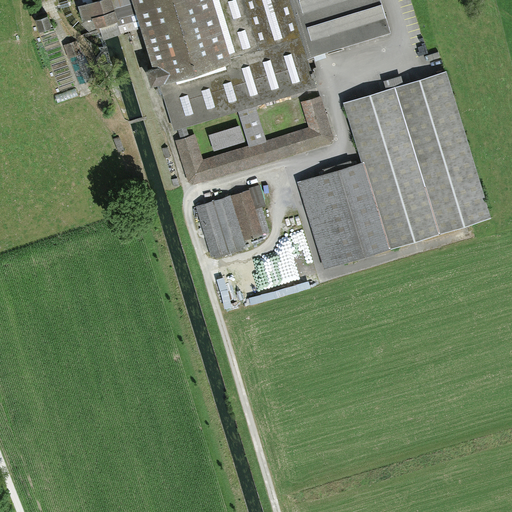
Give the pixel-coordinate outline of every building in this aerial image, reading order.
[(111,0),(100,0),(78,7),(82,20),(92,17),(95,27),(99,26),(103,40),(122,34),(111,0)] [(111,0),(122,34),(141,29),(154,70),(147,72),(152,88),(160,86),(174,130),(178,129),(181,139),(175,140),(189,186),(334,142),(308,59),(391,33),(381,0),(111,0)] [(40,28),(50,25),(47,14),(37,18),(40,28)] [(66,45),(70,56),(81,52),(76,41),(66,45)] [(488,220),(444,72),(346,101),(365,162),(298,182),(324,269),(488,220)] [(248,193),(194,209),(208,259),(246,248),(244,242),(261,237),(248,193)]
